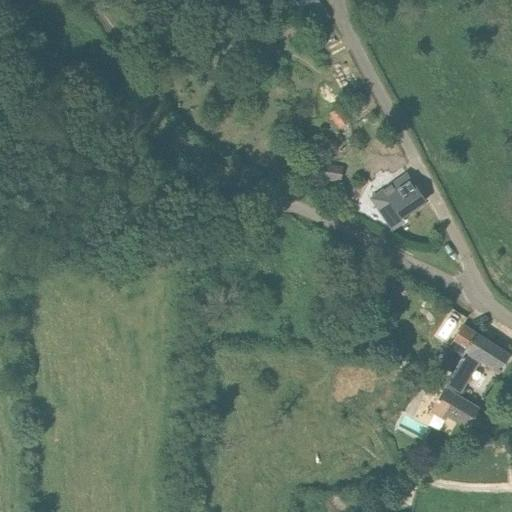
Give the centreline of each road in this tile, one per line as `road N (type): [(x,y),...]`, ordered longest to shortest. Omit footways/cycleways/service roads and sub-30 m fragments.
road 1 (unclassified): [(479,295),(339,0)]
road 2 (track): [(96,0),(120,27),(137,79),(166,123),(286,204)]
road 3 (track): [(0,233),(131,257),(184,244),(268,206)]
road 4 (unclassified): [(268,206),(294,205),(479,295)]
